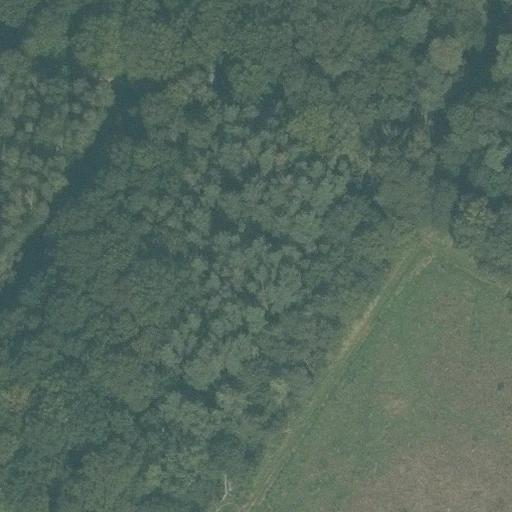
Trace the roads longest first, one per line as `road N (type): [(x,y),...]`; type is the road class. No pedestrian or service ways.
road 1 (track): [(0,359),(161,102)]
road 2 (track): [(161,102),(0,45)]
